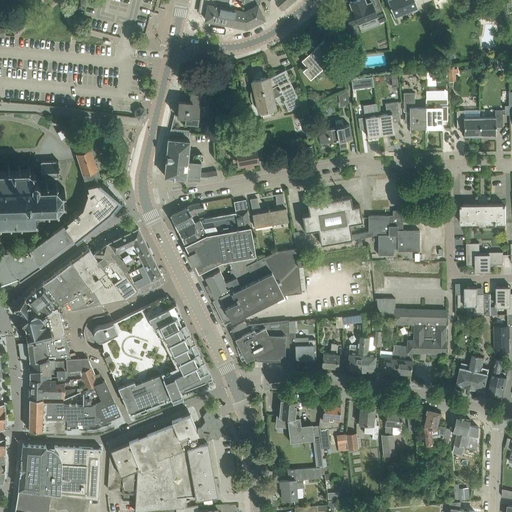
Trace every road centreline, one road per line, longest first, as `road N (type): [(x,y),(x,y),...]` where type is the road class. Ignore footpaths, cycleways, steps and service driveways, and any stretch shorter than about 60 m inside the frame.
road 1 (residential): [(146,205),(360,159),(448,163)]
road 2 (residential): [(236,384),(402,390),(496,411)]
road 3 (residential): [(448,163),(452,278),(511,278)]
road 4 (tertiary): [(146,205),(144,165),(174,40)]
road 5 (residential): [(91,354),(73,342),(76,318),(183,279)]
road 6 (tertiary): [(174,40),(233,47),(259,40),(314,0)]
road 7 (tertiary): [(257,511),(236,384)]
